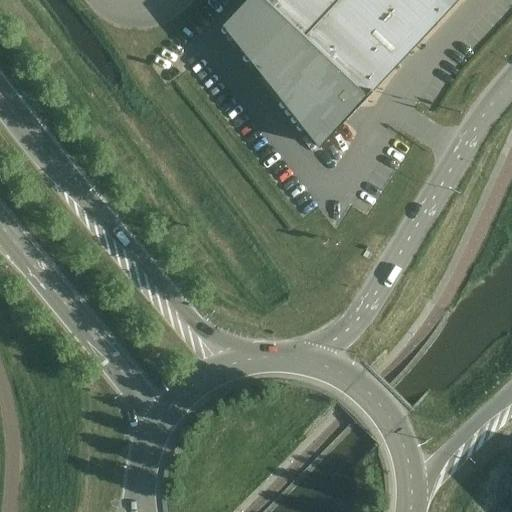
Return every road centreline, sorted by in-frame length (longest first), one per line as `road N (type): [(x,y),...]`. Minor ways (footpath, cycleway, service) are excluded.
road 1 (primary): [(233,365),(90,208),(0,94)]
road 2 (unclassified): [(511,85),(458,150),(364,318),(306,363)]
road 3 (primary): [(0,226),(157,424)]
road 4 (primary): [(409,491),(399,442),(381,412),(350,383),(306,363)]
road 5 (unclassified): [(409,491),(511,394)]
